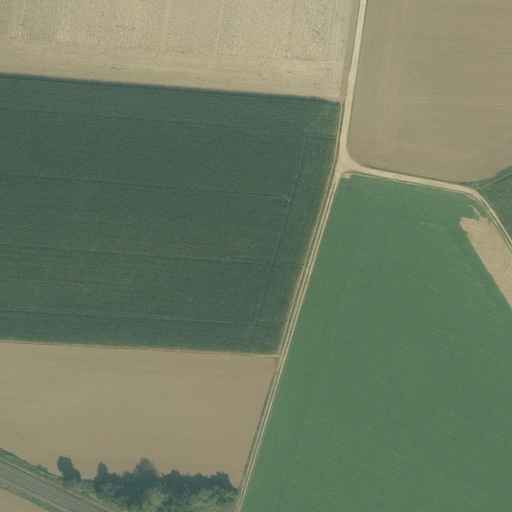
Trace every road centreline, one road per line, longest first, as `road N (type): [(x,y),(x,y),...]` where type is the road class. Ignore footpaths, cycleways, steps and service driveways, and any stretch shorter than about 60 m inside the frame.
road 1 (track): [(511,248),(472,188),(339,166),(363,0)]
road 2 (track): [(232,511),(339,166)]
